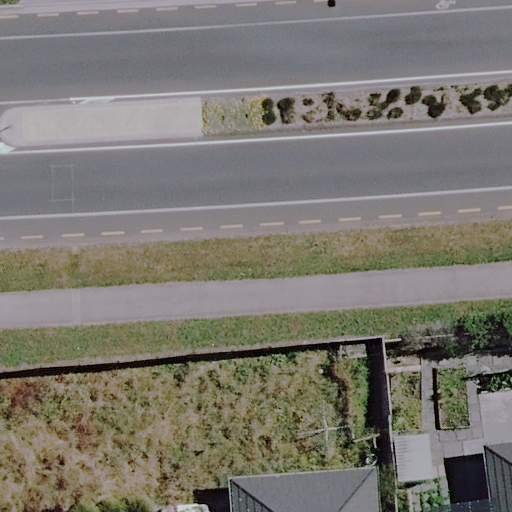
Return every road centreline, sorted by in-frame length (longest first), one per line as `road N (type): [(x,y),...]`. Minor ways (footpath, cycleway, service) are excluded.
road 1 (secondary): [(511,150),(0,187)]
road 2 (secondary): [(0,55),(511,28)]
